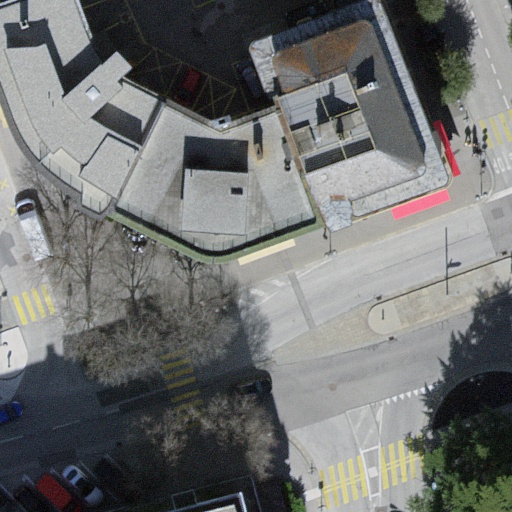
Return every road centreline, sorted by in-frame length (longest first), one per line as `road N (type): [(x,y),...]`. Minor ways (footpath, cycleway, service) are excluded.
road 1 (secondary): [(146,400),(276,320),(511,233)]
road 2 (secondary): [(146,400),(347,373)]
road 3 (residential): [(68,417),(0,233)]
road 4 (secondary): [(347,373),(511,319)]
road 5 (residential): [(377,511),(347,373)]
road 6 (residential): [(511,127),(463,0)]
